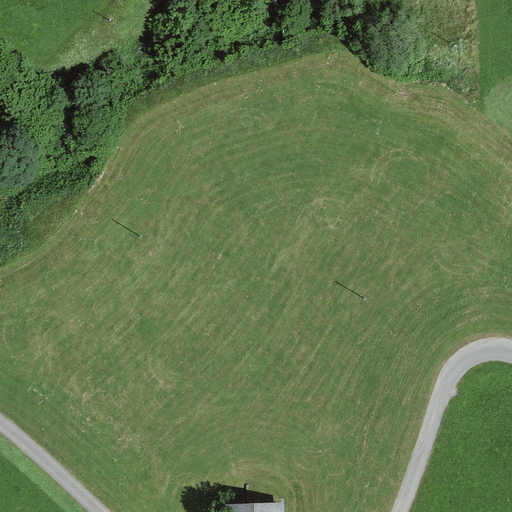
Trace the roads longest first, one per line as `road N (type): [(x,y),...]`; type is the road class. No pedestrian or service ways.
road 1 (unclassified): [(511,352),(483,349),(443,388),(400,511)]
road 2 (unclassified): [(94,511),(0,422)]
